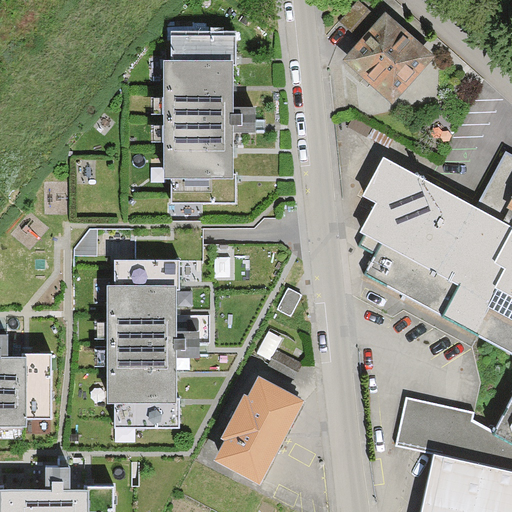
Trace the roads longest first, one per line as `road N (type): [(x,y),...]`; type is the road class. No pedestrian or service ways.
road 1 (residential): [(299,0),(355,511)]
road 2 (residential): [(416,0),(511,81)]
